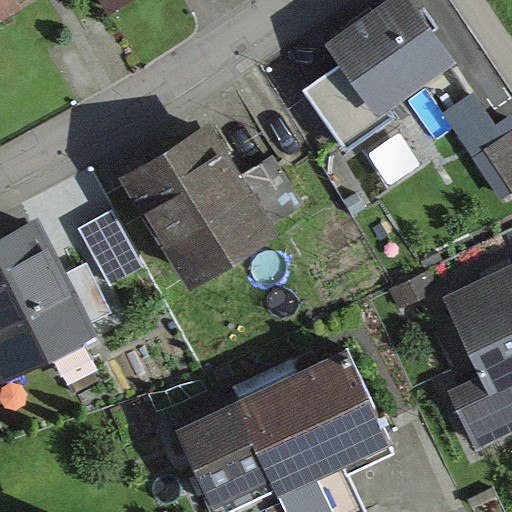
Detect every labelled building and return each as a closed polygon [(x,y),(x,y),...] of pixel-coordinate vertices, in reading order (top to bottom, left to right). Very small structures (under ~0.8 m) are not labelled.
[(380,3),(313,52),(357,111),(424,63),(380,3)] [(511,196),(511,112),(500,120),(479,89),(449,109),(508,199),(511,196)] [(198,132),(114,178),(172,282),(256,236),(198,132)] [(0,371),(71,337),(17,224),(0,231),(0,371)] [(511,258),(442,288),(480,374),(450,387),(468,428),(511,409),(511,258)] [(340,354),(180,424),(211,493),(270,467),(275,480),(376,436),(340,354)]
